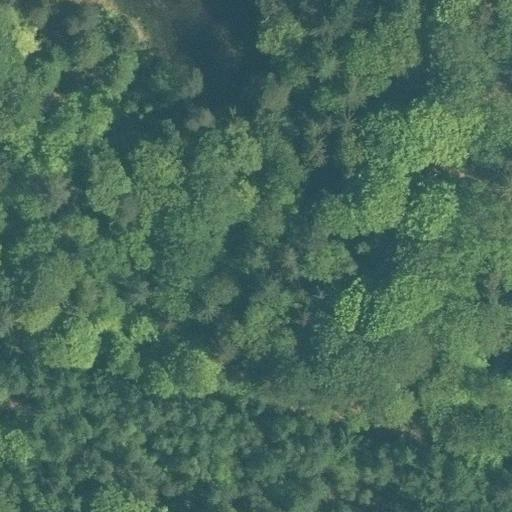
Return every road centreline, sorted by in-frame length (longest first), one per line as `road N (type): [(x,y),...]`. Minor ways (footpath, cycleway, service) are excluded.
road 1 (track): [(0,338),(511,461)]
road 2 (track): [(511,249),(467,450)]
